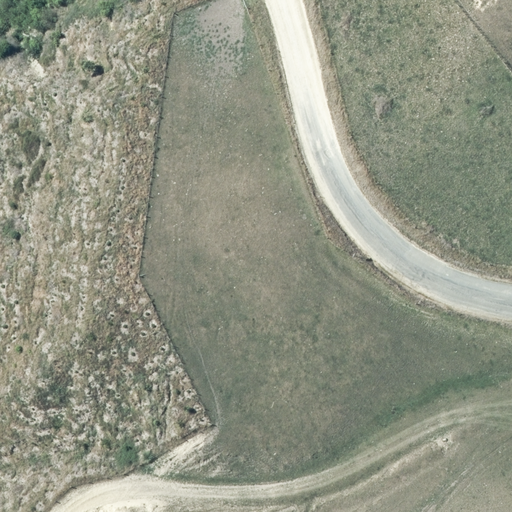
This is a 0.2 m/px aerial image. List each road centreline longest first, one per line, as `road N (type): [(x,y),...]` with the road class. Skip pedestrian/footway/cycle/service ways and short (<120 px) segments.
road 1 (track): [(511,400),(325,474),(85,511)]
road 2 (tertiary): [(271,0),(342,210),(449,297),(511,306)]
